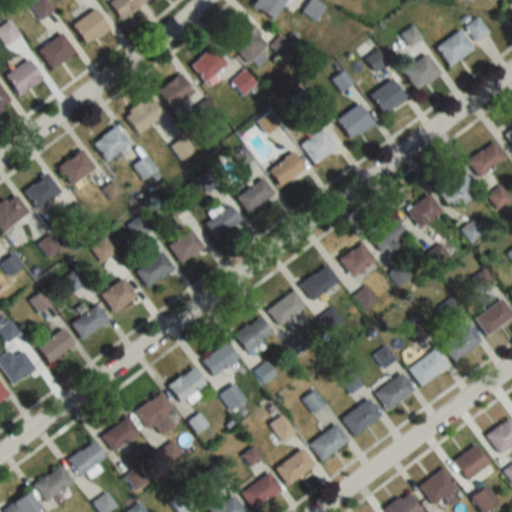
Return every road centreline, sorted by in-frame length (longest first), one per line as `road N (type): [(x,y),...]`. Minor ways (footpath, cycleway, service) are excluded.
road 1 (residential): [(0,454),(511,70)]
road 2 (residential): [(0,162),(206,0)]
road 3 (residential): [(310,511),(511,361)]
